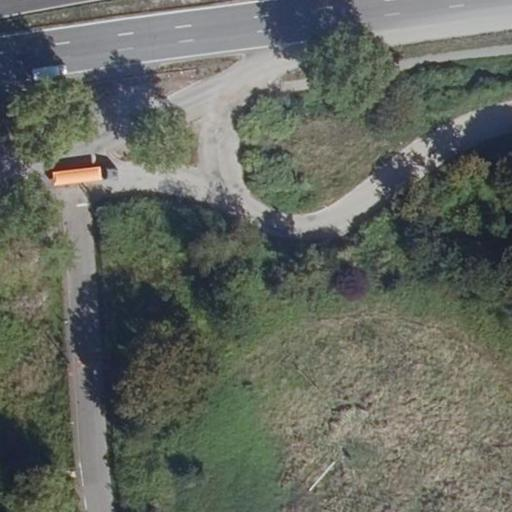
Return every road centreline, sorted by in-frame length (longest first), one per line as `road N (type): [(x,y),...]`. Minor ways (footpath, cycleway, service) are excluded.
road 1 (primary): [(0,62),(382,7)]
road 2 (residential): [(85,179),(78,228),(100,511)]
road 3 (unclassified): [(511,112),(475,122),(312,230),(274,223),(235,184)]
road 4 (primary): [(202,91),(382,7)]
road 5 (residential): [(85,179),(235,184)]
